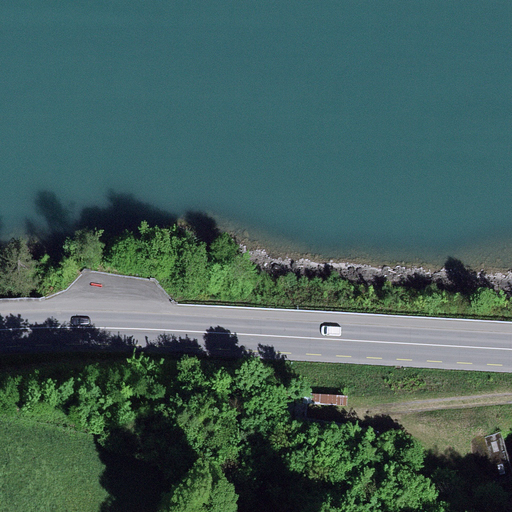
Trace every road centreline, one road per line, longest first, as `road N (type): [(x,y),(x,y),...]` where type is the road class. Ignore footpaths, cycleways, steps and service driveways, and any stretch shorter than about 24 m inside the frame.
road 1 (primary): [(511,350),(105,328),(0,330)]
road 2 (track): [(511,399),(364,414)]
